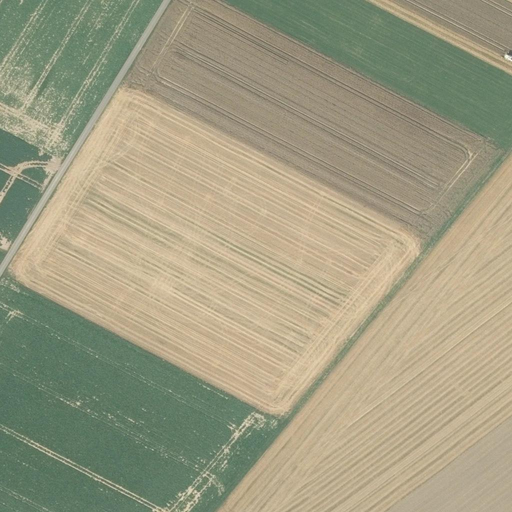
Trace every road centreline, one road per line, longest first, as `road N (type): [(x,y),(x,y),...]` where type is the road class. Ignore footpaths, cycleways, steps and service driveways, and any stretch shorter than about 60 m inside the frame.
road 1 (track): [(216,511),(511,149)]
road 2 (track): [(0,271),(167,0)]
